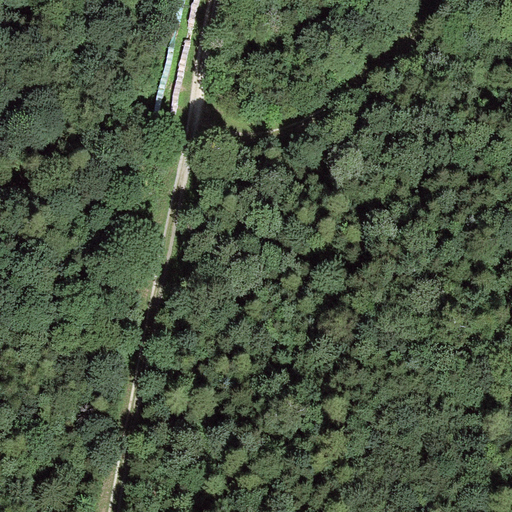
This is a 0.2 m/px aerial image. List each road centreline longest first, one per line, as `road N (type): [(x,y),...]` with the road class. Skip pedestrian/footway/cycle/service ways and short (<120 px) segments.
road 1 (track): [(193,109),(110,511)]
road 2 (track): [(193,109),(214,132),(250,141),(312,117),(451,0)]
